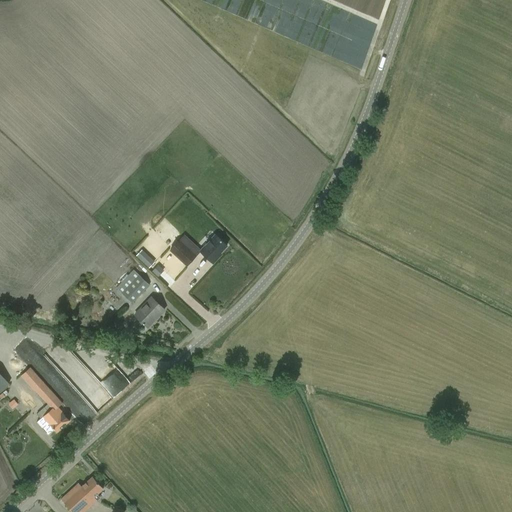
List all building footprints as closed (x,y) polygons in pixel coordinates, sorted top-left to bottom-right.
[(188,206),(175,221),(179,225),(192,209),(188,206)] [(160,225),(155,231),(157,233),(161,237),(162,237),(167,231),(166,230),(160,225)] [(179,240),(170,250),(187,265),(200,251),(201,250),(184,235),(179,240)] [(215,235),(201,250),(200,251),(213,264),(220,256),(218,255),(227,245),(215,235)] [(135,256),(148,268),(153,264),(140,251),(135,256)] [(157,266),(152,272),(157,277),(163,271),(157,266)] [(150,285),(133,270),(116,288),(132,304),(150,285)] [(144,324),(148,327),(147,326),(156,317),(156,318),(164,310),(151,297),(135,315),(143,323),(142,323),(144,324)] [(37,414),(41,418),(37,422),(48,435),(54,429),(56,432),(70,421),(58,407),(62,404),(45,384),(30,367),(20,375),(34,392),(35,391),(47,405),(37,414)] [(0,391),(9,384),(0,373),(0,391)] [(114,391),(102,403),(106,408),(119,396),(114,391)] [(18,404),(23,410),(30,404),(26,398),(18,404)] [(14,399),(8,404),(12,408),(18,404),(14,399)] [(103,489),(99,484),(92,477),(81,487),(78,484),(61,499),(68,506),(72,511),(84,511),(99,498),(96,495),(103,489)]
